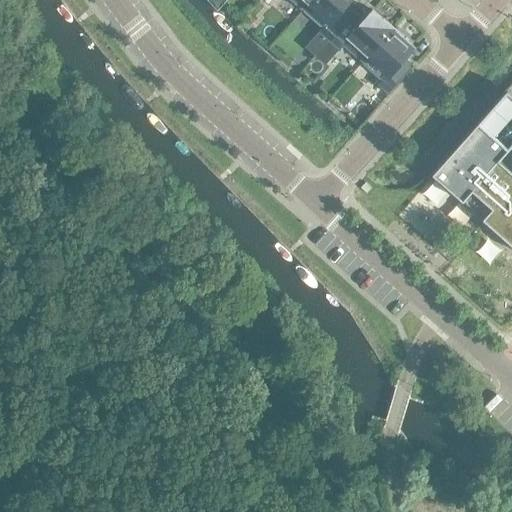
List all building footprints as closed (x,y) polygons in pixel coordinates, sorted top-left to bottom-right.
[(292,0),(303,9),(310,0),(292,0)] [(318,31),(328,40),(354,11),(345,3),(347,0),(310,0),(303,9),(322,26),(318,31)] [(343,45),(362,62),(392,28),(383,21),(384,19),(372,9),(363,19),(354,11),(328,40),(339,49),(343,45)] [(392,28),(362,62),(381,79),(377,84),(388,94),(414,64),(404,56),(413,46),(402,35),(401,37),(392,28)] [(511,169),(499,158),(511,144),(511,92),(507,88),(479,120),(432,173),(511,243),(511,169)]
